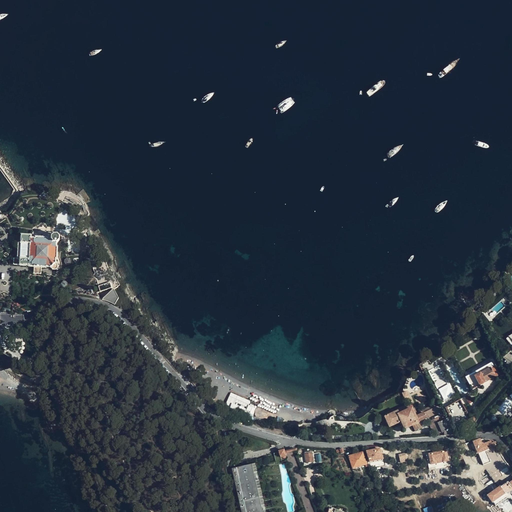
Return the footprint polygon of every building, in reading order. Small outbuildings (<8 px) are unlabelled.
[(53,270),(55,270),(56,270),(58,268),(58,265),(56,262),(56,259),(57,259),(57,247),(56,247),(57,243),(59,241),(59,238),(58,235),(54,235),(52,237),(52,240),(47,239),(47,238),(36,238),(36,239),(31,239),(31,236),(21,236),(20,243),(18,243),(17,259),(14,259),(14,265),(29,265),(29,266),(34,266),(33,273),(41,273),(41,267),(50,267),(53,270)] [(105,260),(92,264),(95,274),(97,280),(101,291),(111,288),(106,271),(108,270),(105,260)] [(118,299),(113,291),(107,295),(102,300),(102,301),(110,303),(113,305),(115,306),(118,299)] [(507,365),(511,360),(511,349),(502,358),(507,365)] [(427,360),(420,366),(425,374),(436,367),(433,363),(431,365),(427,360)] [(497,377),(490,364),(463,378),(468,387),(473,384),(475,388),(497,377)] [(437,403),(427,382),(425,383),(435,404),(437,403)] [(418,403),(426,401),(423,393),(416,395),(418,403)] [(440,410),(441,412),(443,415),(443,416),(449,413),(464,406),(461,400),(440,410)] [(437,403),(435,404),(417,413),(414,414),(415,416),(438,406),(437,403)] [(397,410),(398,411),(400,415),(412,409),(409,404),(397,410)] [(398,411),(385,417),(390,427),(400,423),(402,429),(412,424),(415,430),(422,428),(419,422),(441,412),(440,410),(438,406),(415,416),(414,414),(412,409),(400,415),(398,411)] [(445,420),(452,434),(464,428),(466,429),(468,428),(469,427),(469,425),(473,423),(470,418),(468,419),(468,418),(462,421),(462,425),(456,428),(449,413),(443,416),(445,420)] [(435,436),(442,433),(437,424),(445,420),(443,416),(443,415),(428,422),(435,436)] [(444,433),(445,436),(452,435),(452,434),(445,420),(437,424),(442,433),(444,433)] [(486,461),(489,459),(487,453),(486,450),(493,448),(494,450),(498,448),(495,442),(492,443),(491,441),(482,445),(480,439),(473,442),(476,448),(474,449),(476,454),(478,453),(481,461),(485,459),(486,461)] [(380,448),(366,453),(367,455),(368,455),(371,463),(383,459),(380,448)] [(286,458),(285,456),(285,455),(295,452),(295,450),(284,453),(284,451),(278,452),(279,453),(273,454),(275,460),(283,457),(283,459),(285,459),(286,458)] [(428,454),(429,458),(431,464),(448,460),(446,450),(428,454)] [(367,467),(363,452),(349,456),(353,468),(365,465),(366,467),(367,467)] [(313,453),(305,454),(306,462),(314,461),(313,453)] [(405,456),(404,453),(398,455),(400,463),(407,461),(405,456)] [(241,511),(260,511),(259,507),(257,498),(255,490),(253,482),(252,474),(250,465),(232,469),(241,511)] [(499,486),(486,495),(492,503),(505,493),(499,486)]
